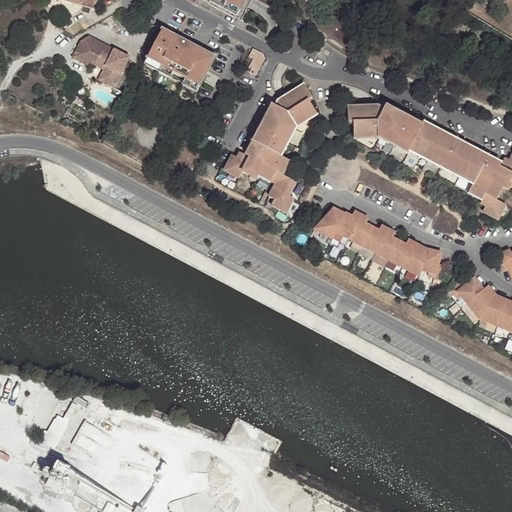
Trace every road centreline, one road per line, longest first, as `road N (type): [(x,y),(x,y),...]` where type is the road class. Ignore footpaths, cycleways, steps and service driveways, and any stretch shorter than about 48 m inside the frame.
road 1 (unclassified): [(0,143),(34,141),(70,154),(511,386)]
road 2 (residential): [(176,0),(307,70),(362,77),(504,141)]
road 3 (residential): [(477,248),(421,237),(318,187)]
